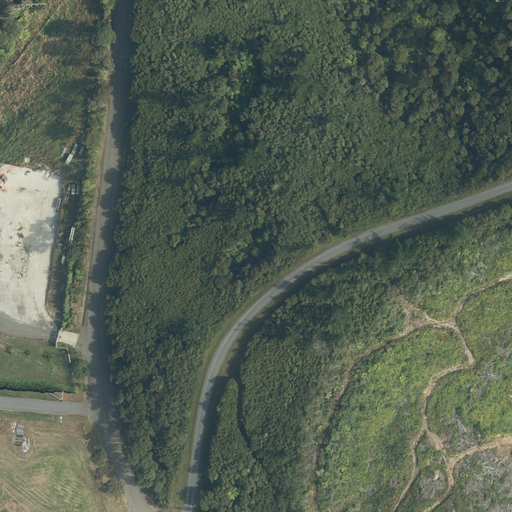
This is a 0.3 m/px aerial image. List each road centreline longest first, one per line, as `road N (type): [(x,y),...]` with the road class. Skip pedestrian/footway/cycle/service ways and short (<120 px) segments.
road 1 (unknown): [(177,511),(202,352),(220,317),(314,244),(511,173)]
road 2 (track): [(133,511),(109,459),(84,309),(119,0)]
